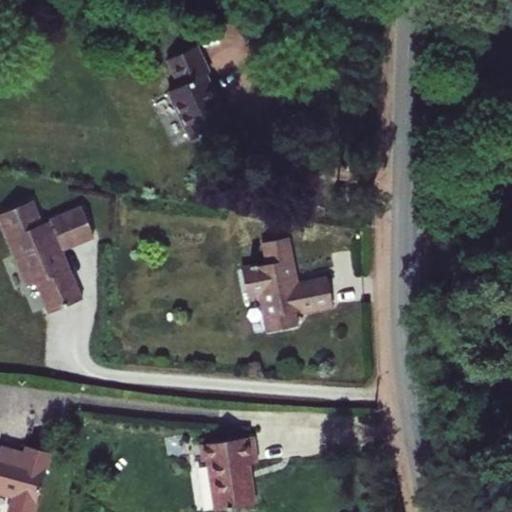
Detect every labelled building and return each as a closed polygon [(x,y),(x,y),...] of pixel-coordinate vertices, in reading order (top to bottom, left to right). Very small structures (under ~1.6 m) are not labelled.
[(188,46),(156,58),(167,89),(158,93),(177,141),(211,128),(193,78),(199,76),(188,46)] [(20,204),(0,210),(0,254),(11,289),(21,286),(32,318),(66,306),(48,254),(79,243),(68,212),(28,226),(20,204)] [(255,273),(230,277),(234,305),(248,303),(251,320),(246,320),(249,340),(288,335),(286,321),(321,315),(318,288),(288,293),(281,245),(252,249),(255,273)] [(241,443),(187,451),(189,468),(198,467),(204,511),(221,511),(237,510),(232,472),(245,470),(241,443)] [(0,490),(4,492),(0,505),(0,511),(3,511),(21,511),(40,451),(18,444),(16,451),(8,449),(7,453),(0,450),(0,490)]
